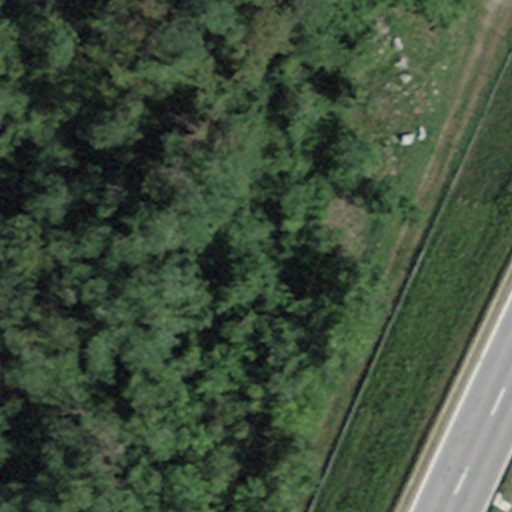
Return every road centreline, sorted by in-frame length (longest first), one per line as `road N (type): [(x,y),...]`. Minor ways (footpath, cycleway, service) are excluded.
road 1 (track): [(499,0),(286,511)]
road 2 (secondary): [(511,372),(446,511)]
